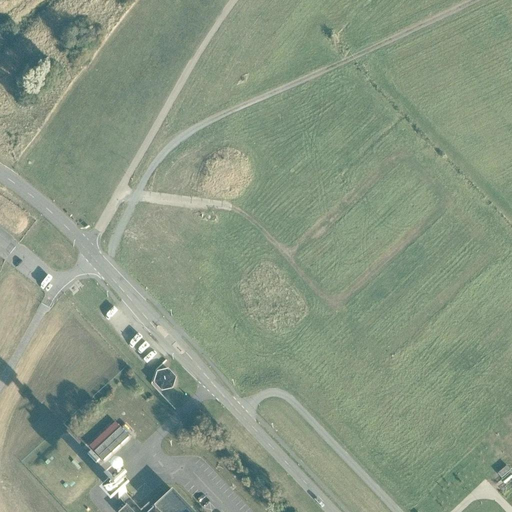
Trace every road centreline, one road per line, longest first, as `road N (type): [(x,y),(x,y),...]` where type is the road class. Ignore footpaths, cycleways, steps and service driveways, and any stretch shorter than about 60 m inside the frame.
road 1 (residential): [(0,178),(91,257),(333,511)]
road 2 (track): [(0,389),(48,304),(91,257)]
